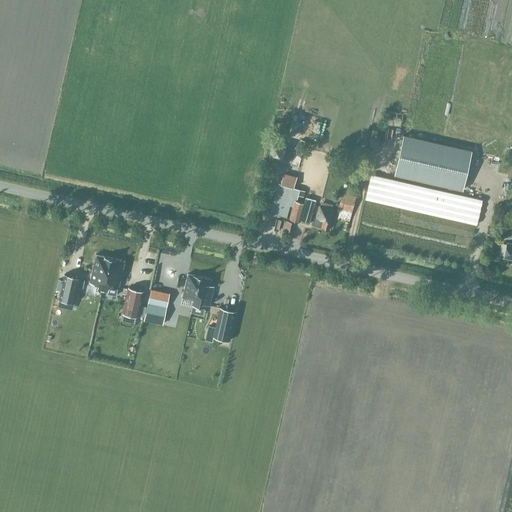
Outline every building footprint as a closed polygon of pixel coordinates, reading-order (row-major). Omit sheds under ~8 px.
[(463,190),(472,151),(403,135),(394,174),(463,190)] [(272,144),(269,157),(282,160),(286,147),(272,144)] [(365,199),(477,225),(482,199),(371,174),(365,199)] [(278,183),(270,213),(309,224),(316,200),(305,197),(304,202),(297,200),(298,195),(300,190),(294,188),(280,184),(278,183)] [(338,208),(339,208),(352,211),(353,204),(340,200),(338,208)] [(314,226),(330,231),(336,209),(320,205),(314,226)] [(110,258),(97,255),(97,254),(96,254),(96,255),(90,282),(98,284),(97,289),(103,290),(110,258)] [(124,261),(123,260),(123,261),(110,258),(103,290),(108,292),(109,286),(118,288),(124,262),(124,261)] [(65,274),(59,299),(74,303),(80,277),(65,274)] [(188,275),(183,297),(194,300),(200,276),(188,274),(187,275),(188,275)] [(205,304),(209,305),(214,286),(210,285),(211,280),(211,279),(200,276),(194,300),(192,305),(193,305),(205,308),(205,304)] [(128,287),(122,313),(138,316),(144,291),(128,287)] [(168,293),(151,289),(144,320),(161,324),(168,293)] [(220,308),(213,337),(229,340),(236,311),(220,308)]
